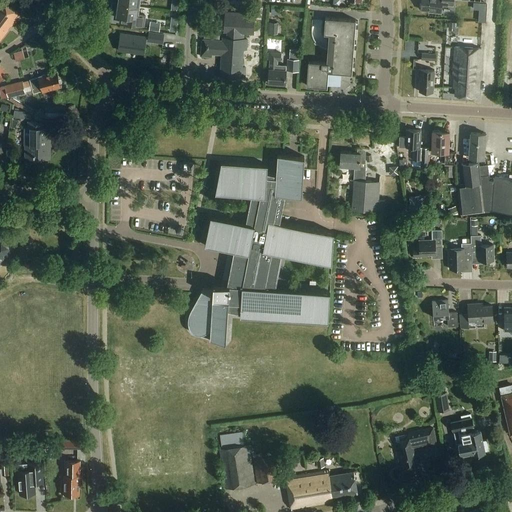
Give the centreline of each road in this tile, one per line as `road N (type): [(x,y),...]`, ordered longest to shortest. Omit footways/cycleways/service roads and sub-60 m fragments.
road 1 (residential): [(101,511),(93,198)]
road 2 (unclassified): [(382,107),(115,82)]
road 3 (unclassified): [(511,115),(382,107)]
road 4 (residential): [(93,198),(94,136),(115,82)]
